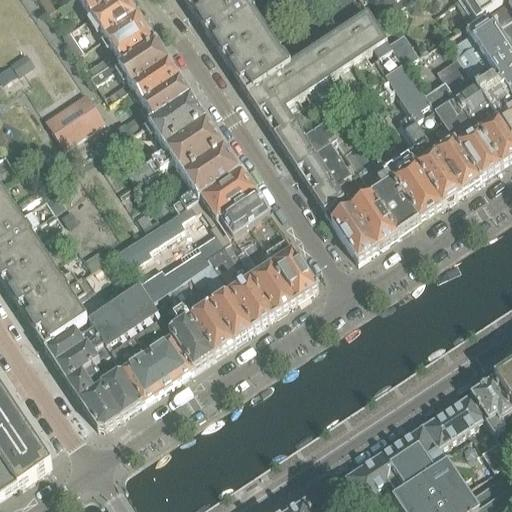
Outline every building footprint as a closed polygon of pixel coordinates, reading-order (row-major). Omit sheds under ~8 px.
[(78,2),(81,0),(35,0),(36,0),(41,9),(53,0),(68,0),(73,6),(78,2)] [(92,24),(124,2),(122,0),(81,0),(78,2),(92,24)] [(248,10),(243,3),(241,0),(180,0),(206,40),(248,10)] [(347,0),(334,0),(333,1),(340,11),(350,4),(347,0)] [(466,0),(468,2),(471,0),(380,0),(374,4),(387,26),(426,0),(466,0)] [(473,30),(511,3),(511,0),(471,0),(468,2),(459,8),(473,30)] [(138,23),(129,10),(130,10),(124,2),(92,24),(105,44),(138,23)] [(350,4),(340,11),(347,21),(357,14),(350,4)] [(273,47),(255,20),(256,19),(250,9),(248,10),(206,40),(229,75),(273,47)] [(511,50),(502,35),(511,28),(511,14),(509,11),(489,24),(511,59),(511,50)] [(364,24),(357,14),(347,21),(353,31),(358,28),(364,24)] [(389,51),(376,32),(368,21),(364,24),(358,28),(353,31),(351,32),(371,63),(389,51)] [(120,77),(158,53),(152,44),(143,31),(138,23),(105,44),(120,67),(91,85),(96,92),(120,77)] [(511,59),(489,24),(470,37),(511,101),(511,59)] [(371,63),(351,32),(334,43),(354,74),(367,66),(371,63)] [(71,36),(62,41),(76,63),(85,58),(71,36)] [(511,101),(470,37),(459,44),(447,51),(511,149),(511,101)] [(354,74),(334,43),(318,54),(338,85),(354,74)] [(404,75),(431,116),(449,143),(480,191),(511,170),(511,149),(447,51),(445,48),(420,65),(405,43),(390,53),(404,75)] [(272,85),(284,77),(291,72),(285,63),(284,64),(273,47),(229,75),(243,96),(247,102),(267,88),(272,85)] [(192,105),(158,53),(120,77),(126,87),(117,93),(118,96),(114,99),(115,101),(106,107),(109,112),(133,96),(155,129),(192,105)] [(338,85),(318,54),(300,66),(321,96),(338,85)] [(300,66),(291,72),(284,77),(304,107),(321,96),(300,66)] [(480,191),(449,143),(436,152),(429,141),(432,139),(424,127),(424,126),(422,122),(431,116),(404,75),(386,87),(400,108),(410,123),(462,203),(480,191)] [(284,77),(272,85),(267,88),(281,108),(287,118),(300,110),(304,107),(284,77)] [(281,108),(267,88),(247,102),(260,122),(281,108)] [(105,130),(86,101),(45,127),(64,157),(105,130)] [(166,157),(209,130),(208,128),(207,128),(192,105),(155,129),(150,133),(166,157)] [(295,130),(287,118),(281,108),(260,122),(266,130),(267,129),(268,132),(269,133),(268,134),(274,143),(295,130)] [(420,231),(379,169),(366,147),(355,154),(349,144),(359,137),(355,131),(347,120),(327,133),(326,133),(399,244),(420,231)] [(462,203),(410,123),(400,130),(417,156),(408,161),(444,215),(462,203)] [(183,185),(226,157),(226,156),(225,155),(209,130),(166,157),(129,181),(137,193),(161,177),(163,180),(169,176),(177,189),(183,185)] [(307,146),(303,142),(295,130),(274,143),(285,160),(307,146)] [(399,244),(326,133),(307,146),(333,187),(346,206),(379,257),(399,244)] [(115,154),(129,144),(125,138),(111,147),(115,154)] [(333,187),(307,146),(285,160),(304,188),(305,187),(308,191),(306,192),(312,200),(333,187)] [(97,162),(89,150),(79,156),(87,168),(97,162)] [(133,162),(127,154),(120,159),(125,166),(133,162)] [(201,208),(242,181),(226,157),(183,185),(192,199),(173,211),(174,212),(156,224),(161,231),(178,221),(201,208)] [(444,215),(408,161),(400,167),(395,158),(379,169),(420,231),(444,215)] [(215,230),(257,203),(242,181),(201,208),(206,215),(215,230)] [(346,206),(333,187),(312,200),(325,220),(325,219),(346,206)] [(65,238),(59,229),(47,210),(21,227),(0,194),(0,286),(7,298),(51,271),(40,254),(65,238)] [(250,240),(271,226),(257,203),(215,230),(216,232),(200,242),(199,254),(201,258),(207,267),(230,253),(250,240)] [(157,211),(153,205),(147,209),(151,215),(157,211)] [(379,257),(346,206),(325,219),(358,271),(379,257)] [(161,231),(118,259),(130,277),(153,263),(150,258),(186,236),(183,230),(206,215),(201,208),(178,221),(161,231)] [(319,297),(293,259),(271,226),(250,240),(256,250),(297,311),(319,297)] [(297,311),(256,250),(245,257),(260,280),(253,285),(250,286),(275,325),(297,311)] [(275,325),(250,286),(253,285),(230,253),(207,267),(210,272),(254,339),(275,325)] [(162,277),(139,292),(140,293),(153,312),(191,286),(210,272),(207,267),(201,258),(165,281),(162,277)] [(88,327),(64,291),(51,271),(7,298),(27,327),(33,323),(33,324),(41,337),(35,341),(36,342),(37,341),(38,341),(39,341),(45,350),(42,351),(43,352),(44,351),(46,354),(45,355),(45,356),(75,336),(88,327)] [(254,339),(210,272),(191,286),(199,298),(207,292),(219,307),(210,313),(235,352),(254,339)] [(235,352),(210,313),(191,327),(215,365),(235,352)] [(215,365),(191,327),(188,322),(187,323),(184,319),(175,325),(180,334),(169,341),(172,345),(194,379),(215,365)] [(56,372),(99,344),(95,337),(81,346),(75,336),(45,356),(56,372)] [(167,397),(145,363),(134,347),(132,347),(128,343),(108,357),(122,377),(145,411),(157,403),(158,403),(167,397)] [(102,369),(95,360),(105,353),(99,344),(56,372),(69,391),(102,369)] [(194,379),(172,345),(145,363),(167,397),(180,388),(194,379)] [(101,392),(115,382),(105,367),(102,369),(69,391),(79,406),(101,392)] [(511,375),(498,385),(499,387),(498,387),(511,408),(511,375)] [(145,411),(122,377),(115,382),(101,392),(123,425),(145,411)] [(511,408),(498,387),(499,387),(498,385),(472,402),(472,401),(471,402),(485,426),(487,428),(484,430),(491,440),(504,433),(501,429),(511,422),(511,408)] [(124,426),(123,425),(101,392),(79,406),(80,408),(79,408),(81,410),(97,434),(98,436),(106,437),(107,437),(107,436),(122,427),(124,426)] [(44,464),(0,397),(0,504),(17,493),(23,494),(26,492),(26,493),(47,479),(46,478),(51,475),(44,464)] [(471,402),(346,485),(348,488),(362,507),(385,493),(397,511),(511,511),(511,508),(508,502),(499,489),(470,507),(450,476),(478,458),(466,438),(485,426),(471,402)]
